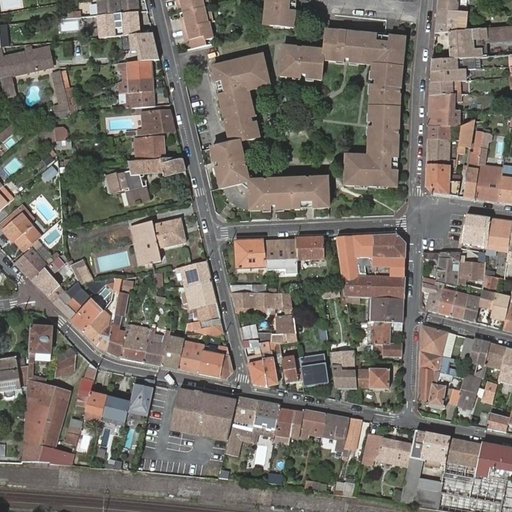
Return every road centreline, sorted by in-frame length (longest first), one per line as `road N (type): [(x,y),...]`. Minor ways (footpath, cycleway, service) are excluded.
road 1 (residential): [(155,0),(211,233)]
road 2 (residential): [(37,298),(100,359),(242,391)]
road 3 (residential): [(423,10),(414,113),(417,220)]
road 4 (residential): [(211,233),(417,220)]
road 5 (residential): [(242,391),(407,422)]
road 6 (residential): [(211,233),(242,391)]
